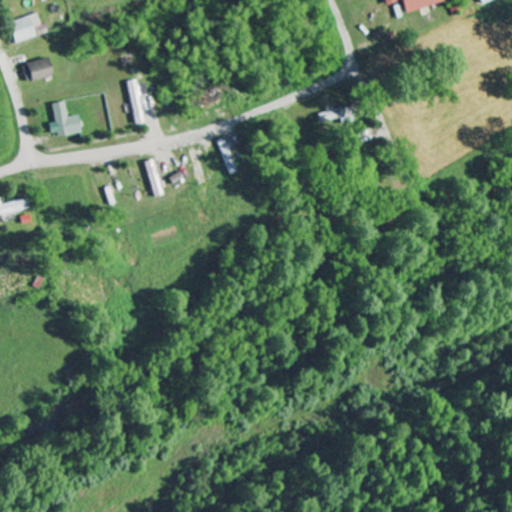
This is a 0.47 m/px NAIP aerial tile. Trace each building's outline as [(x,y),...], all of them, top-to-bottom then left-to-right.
[(45,34),(39,13),(8,23),(15,44),(45,34)] [(51,78),(49,59),(25,62),(27,80),(51,78)] [(133,124),(141,123),(137,80),(129,81),(133,124)] [(80,133),(78,115),(66,116),(64,102),(51,103),(54,122),(48,123),(50,136),(80,133)] [(317,112),(319,124),(346,120),(345,109),(317,112)] [(153,198),(162,195),(151,159),(142,162),(153,198)] [(24,198),(0,204),(0,215),(27,208),(24,198)]
